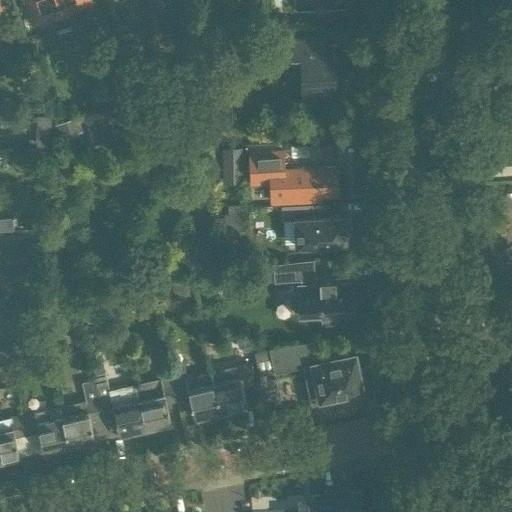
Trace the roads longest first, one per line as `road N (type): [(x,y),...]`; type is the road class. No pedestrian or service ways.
road 1 (residential): [(420,426),(401,0)]
road 2 (residential): [(9,511),(420,426)]
